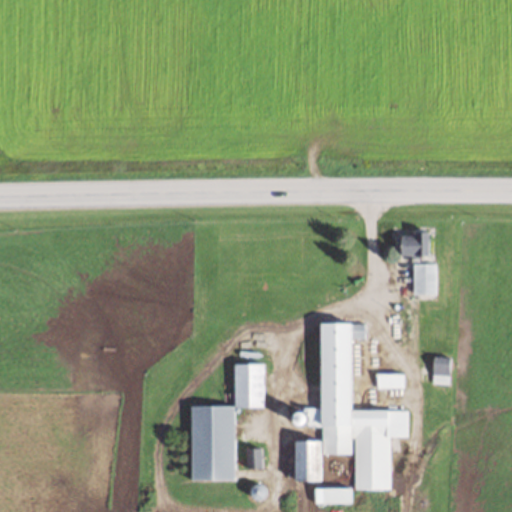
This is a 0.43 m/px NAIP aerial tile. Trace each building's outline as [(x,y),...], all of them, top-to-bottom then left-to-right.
[(430,255),(430,232),(400,233),(400,256),(430,255)] [(435,263),(413,263),(413,293),(435,293),(435,263)] [(352,408),(352,355),(361,355),(361,346),(353,346),(353,337),(364,337),(364,320),(321,321),(321,407),(299,408),(299,424),(314,424),(314,438),(295,438),(295,478),(322,478),(321,452),(354,452),(355,498),(383,498),(383,487),(389,487),(389,435),(406,435),(406,407),(352,408)] [(449,354),(432,354),(432,382),(449,382),(449,354)] [(264,406),(263,362),(234,363),(235,404),(190,405),(191,480),(235,479),(234,406),(264,406)] [(403,372),(376,372),(376,387),(403,387),(403,372)] [(262,465),(262,448),(246,448),(246,465),(262,465)] [(350,486),(314,486),(314,502),(350,502),(350,486)]
